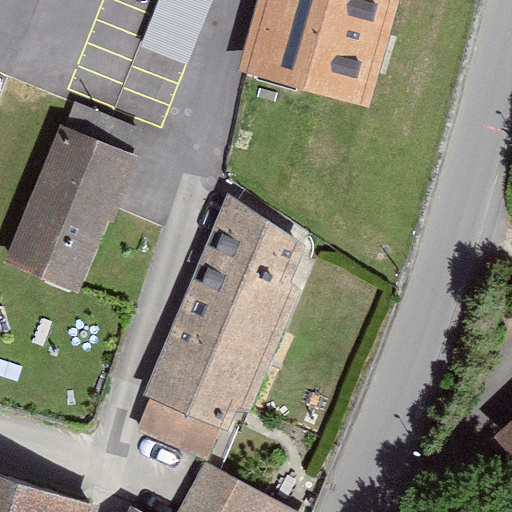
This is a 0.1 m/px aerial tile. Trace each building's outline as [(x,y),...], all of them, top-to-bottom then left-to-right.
[(212,0),(158,0),(140,49),(187,67),(212,0)] [(262,0),(262,2),(242,75),(367,109),(396,0),(262,0)] [(131,163),(60,137),(14,261),(85,287),(131,163)] [(230,197),(144,398),(228,433),(235,414),(250,415),(313,260),(230,197)] [(511,426),(500,437),(511,451),(511,426)] [(284,511),(206,472),(185,511),(284,511)] [(0,511),(93,511),(0,479),(0,511)]
